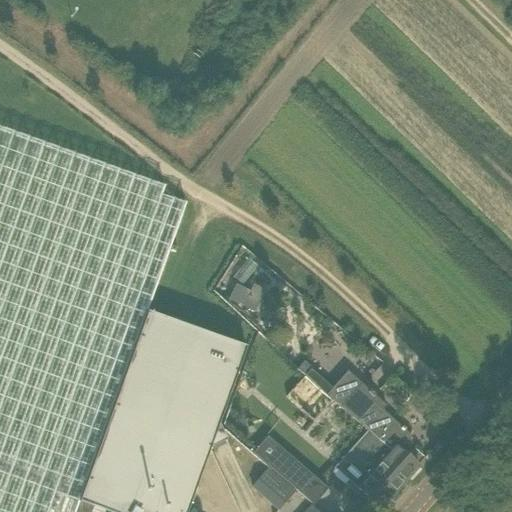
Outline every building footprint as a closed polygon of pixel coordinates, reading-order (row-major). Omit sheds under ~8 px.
[(77,503),(145,314),(185,204),(161,195),(164,187),(0,128),(0,511),(91,511),(92,509),(77,503)] [(228,299),(242,306),(250,292),(235,285),(228,299)] [(265,291),(253,285),(250,292),(242,306),(242,307),(254,313),(265,291)] [(78,503),(92,508),(103,511),(185,511),(186,510),(188,511),(189,510),(178,504),(192,480),(202,485),(203,484),(197,481),(207,450),(220,427),(217,424),(244,349),(166,321),(151,315),(145,314),(78,502),(78,503)] [(382,462),(404,482),(418,466),(400,449),(411,437),(381,410),(385,406),(346,371),(325,396),(331,401),(364,429),(369,433),(390,453),(382,462)] [(390,453),(369,433),(348,457),(368,476),(358,488),(380,508),(404,482),(382,462),(390,453)] [(313,506),(328,489),(267,437),(252,453),(313,506)] [(268,468),(251,487),(278,511),(295,492),(268,468)] [(188,508),(199,488),(190,483),(180,503),(188,508)] [(278,511),(303,511),(311,504),(297,492),(278,511)]
